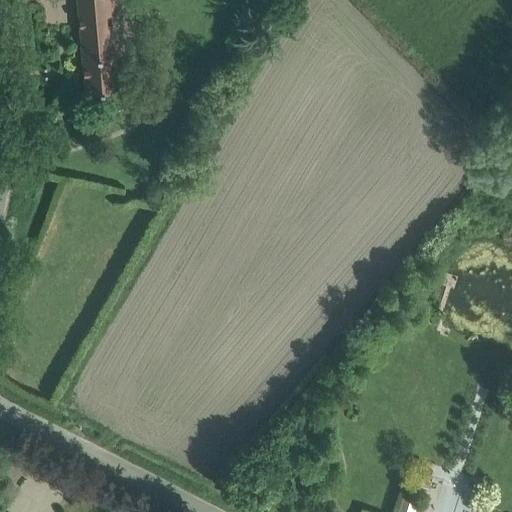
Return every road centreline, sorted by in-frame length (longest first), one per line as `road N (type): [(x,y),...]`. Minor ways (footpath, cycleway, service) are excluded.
road 1 (unclassified): [(196,511),(0,412)]
road 2 (unclassified): [(3,161),(2,0)]
